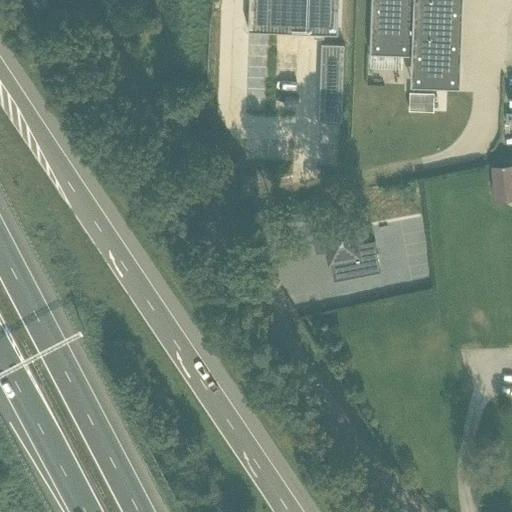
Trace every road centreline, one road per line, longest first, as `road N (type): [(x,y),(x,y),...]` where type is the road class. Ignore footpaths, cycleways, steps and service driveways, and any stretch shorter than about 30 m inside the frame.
road 1 (residential): [(419,511),(85,0)]
road 2 (motorway): [(293,511),(0,66)]
road 3 (motorway): [(137,511),(0,247)]
road 4 (motorway): [(0,360),(81,511)]
